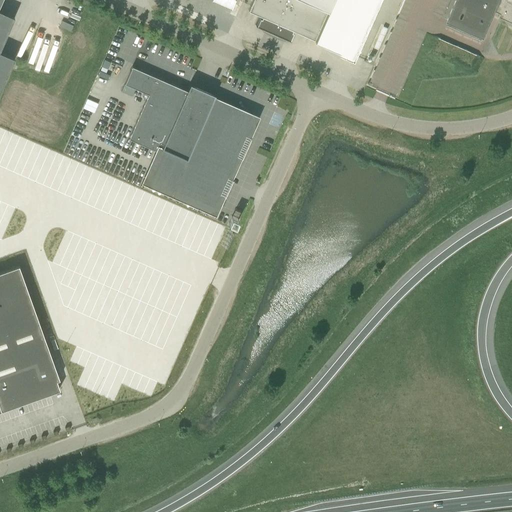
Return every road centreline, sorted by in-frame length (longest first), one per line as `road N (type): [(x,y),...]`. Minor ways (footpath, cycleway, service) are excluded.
road 1 (unclassified): [(0,470),(170,403),(186,383),(315,92)]
road 2 (motorway): [(511,212),(407,286),(270,436),(166,511)]
road 3 (unclassified): [(315,92),(105,0)]
road 4 (unclassified): [(315,92),(417,127),(511,116)]
road 5 (motorway): [(511,413),(489,377),(482,345),(490,293),(511,259)]
